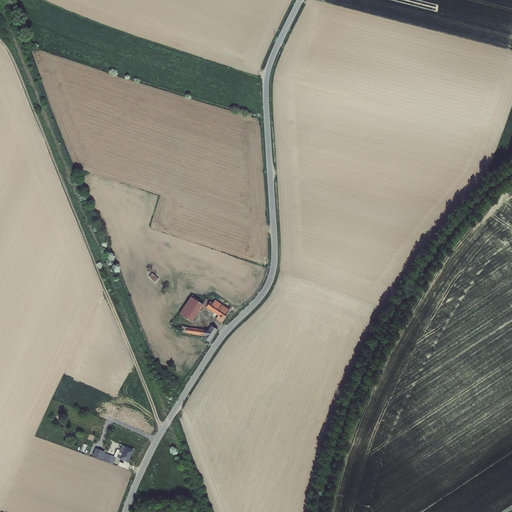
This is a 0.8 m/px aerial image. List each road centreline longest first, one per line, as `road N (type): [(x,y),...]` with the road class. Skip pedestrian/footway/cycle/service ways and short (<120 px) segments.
road 1 (tertiary): [(125,511),(167,420),(272,273),(265,80),(299,0)]
road 2 (track): [(332,511),(344,456),(380,377),(467,231),(511,189)]
